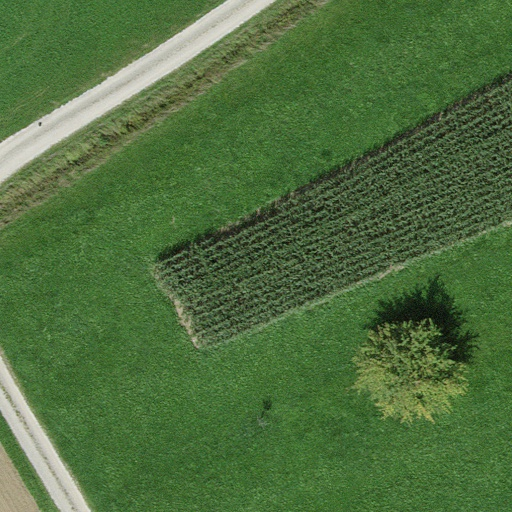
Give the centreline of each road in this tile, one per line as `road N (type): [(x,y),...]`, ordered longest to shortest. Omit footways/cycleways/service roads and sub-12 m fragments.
road 1 (track): [(268,0),(0,177)]
road 2 (track): [(0,385),(72,511)]
